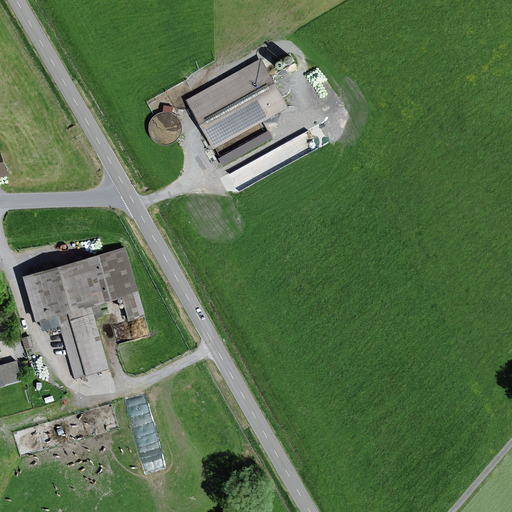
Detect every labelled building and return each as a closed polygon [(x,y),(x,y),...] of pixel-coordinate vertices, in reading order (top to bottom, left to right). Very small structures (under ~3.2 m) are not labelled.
[(187,100),(214,148),(290,106),(263,58),(187,100)] [(157,113),(157,134),(176,133),(175,113),(157,113)] [(269,130),(219,158),(223,165),(274,138),(269,130)] [(0,145),(0,144),(0,177),(11,174),(0,145)] [(45,329),(60,325),(62,332),(75,378),(110,368),(96,321),(92,306),(100,304),(123,297),(129,320),(146,315),(126,246),(24,275),(37,320),(41,319),(44,329),(45,329)] [(104,316),(100,304),(92,306),(96,321),(99,320),(98,317),(104,316)] [(60,325),(45,329),(51,335),(62,332),(60,325)] [(31,335),(22,338),(26,349),(34,346),(31,335)] [(17,359),(2,364),(8,383),(23,379),(17,359)]
